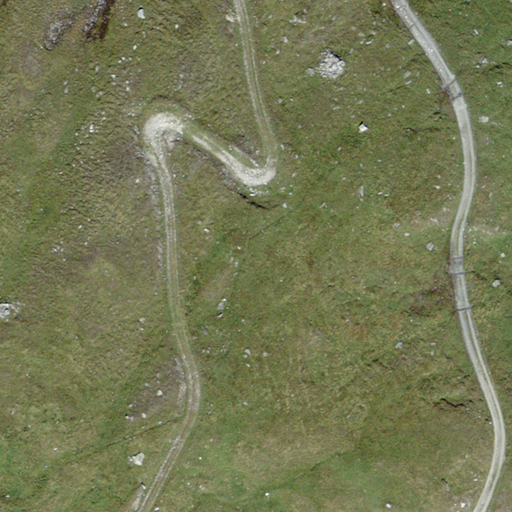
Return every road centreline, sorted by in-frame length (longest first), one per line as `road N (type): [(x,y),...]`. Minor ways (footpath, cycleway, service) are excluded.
road 1 (track): [(146,511),(196,399),(156,137),(174,126),(250,177),(272,173),(275,152),(239,0)]
road 2 (track): [(397,0),(446,76),(467,139),(455,261),(499,427),(478,511)]
